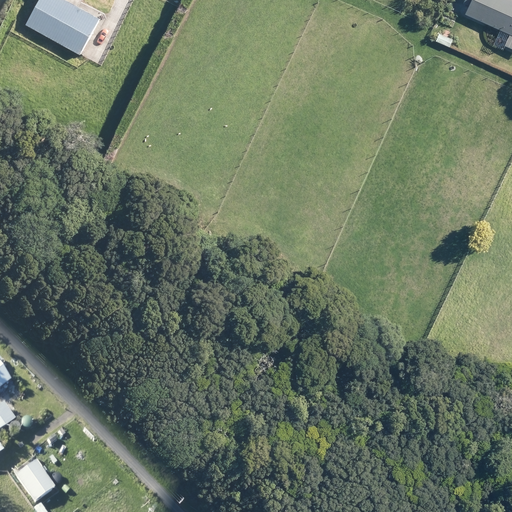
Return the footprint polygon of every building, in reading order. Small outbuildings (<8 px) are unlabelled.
[(100,20),(63,0),(40,0),(27,26),(81,55),(100,20)] [(467,9),(464,16),(507,36),(502,47),(511,51),(511,0),(461,0),(459,5),(467,9)] [(453,40),(439,34),(435,42),(449,48),(453,40)] [(0,388),(11,381),(0,365),(0,388)] [(0,405),(0,453),(1,453),(0,452),(0,430),(13,421),(1,404),(0,405)] [(52,490),(33,465),(14,479),(32,504),(52,490)]
